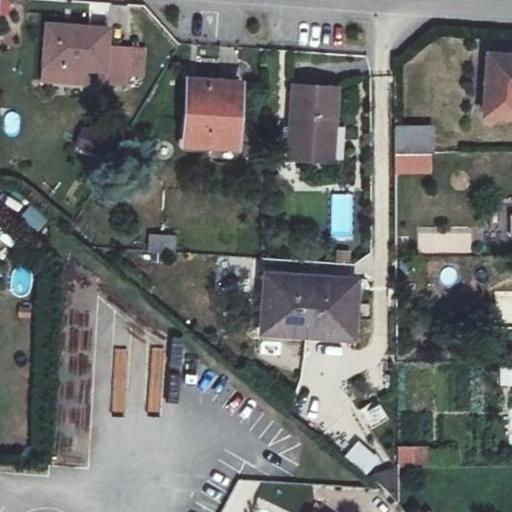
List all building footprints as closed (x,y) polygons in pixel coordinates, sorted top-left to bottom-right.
[(127,100),(128,61),(105,60),(106,45),(46,42),(44,101),(82,104),(84,88),(93,89),(103,89),(102,101),(127,100)] [(511,55),(491,55),(488,116),(511,117),(511,55)] [(93,105),(93,89),(84,88),(82,104),(93,105)] [(236,162),(239,98),(192,97),(188,159),(236,162)] [(337,174),(342,103),(298,102),(295,173),(337,174)] [(92,155),(102,137),(82,127),(72,144),(92,155)] [(406,163),(437,162),(437,134),(406,134),(406,163)] [(330,241),(352,240),(352,194),(330,194),(330,241)] [(151,266),(174,267),(175,248),(150,246),(151,266)] [(358,338),(359,288),(267,285),(265,336),(282,336),(280,342),(342,344),(342,339),(358,338)] [(355,445),(346,457),(363,471),(372,459),(355,445)] [(422,454),(406,454),(406,475),(422,474),(422,454)]
